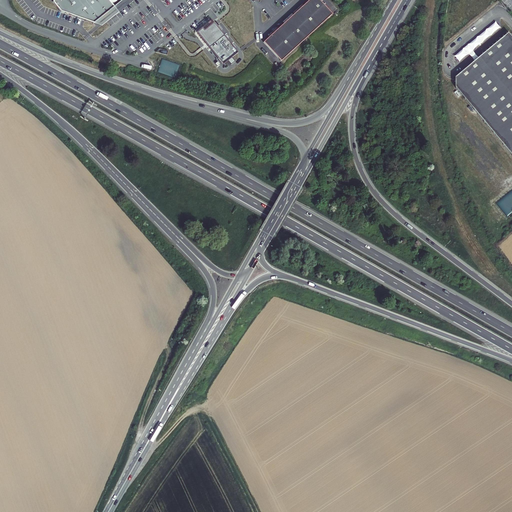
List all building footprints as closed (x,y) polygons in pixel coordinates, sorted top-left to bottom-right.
[(109,0),(52,0),(60,11),(93,23),(114,5),(109,0)] [(268,37),(263,42),(281,61),(331,13),(318,0),(307,0),(302,5),(293,14),(278,29),(268,37)] [(292,13),(293,14),(302,5),(301,4),(292,13)] [(197,33),(223,65),(238,54),(214,23),(204,31),(202,29),(197,33)] [(267,36),(268,37),(278,29),(276,27),(267,36)] [(511,155),(511,37),(509,34),(455,78),(456,88),(511,155)]
